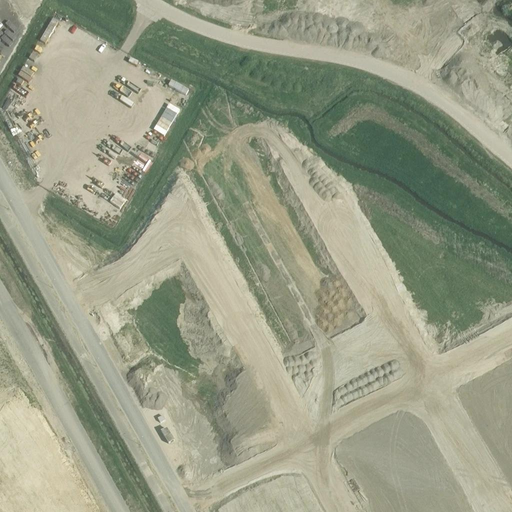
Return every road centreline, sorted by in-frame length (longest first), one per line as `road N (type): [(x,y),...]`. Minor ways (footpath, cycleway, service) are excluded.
road 1 (track): [(280,117),(498,511)]
road 2 (unclassified): [(0,178),(188,511)]
road 3 (track): [(186,507),(511,339)]
road 4 (track): [(75,306),(142,259),(327,75)]
road 5 (track): [(184,218),(345,511)]
road 6 (unclassified): [(0,299),(118,511)]
